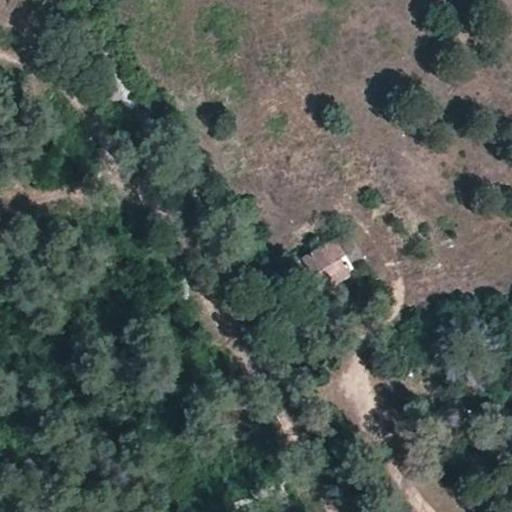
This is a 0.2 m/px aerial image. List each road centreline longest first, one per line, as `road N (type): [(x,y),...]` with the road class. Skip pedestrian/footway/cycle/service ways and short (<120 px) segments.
road 1 (track): [(0,50),(55,78),(87,117),(324,511)]
road 2 (track): [(119,170),(52,203),(0,212)]
